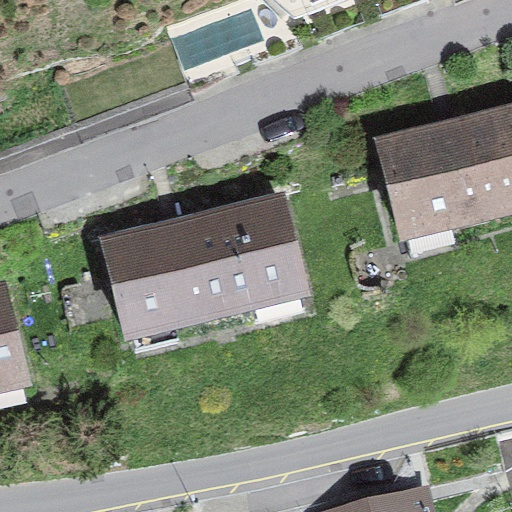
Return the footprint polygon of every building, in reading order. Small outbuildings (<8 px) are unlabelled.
[(270,0),(286,13),(295,4),(301,1),(305,12),(339,0),(270,0)] [(173,41),(60,83),(78,130),(191,88),(173,41)] [(60,83),(0,104),(0,159),(78,130),(60,83)] [(511,215),(511,117),(381,149),(403,241),(511,215)] [(282,206),(105,249),(128,341),(304,298),(282,206)] [(4,295),(0,295),(0,393),(26,387),(4,295)]
